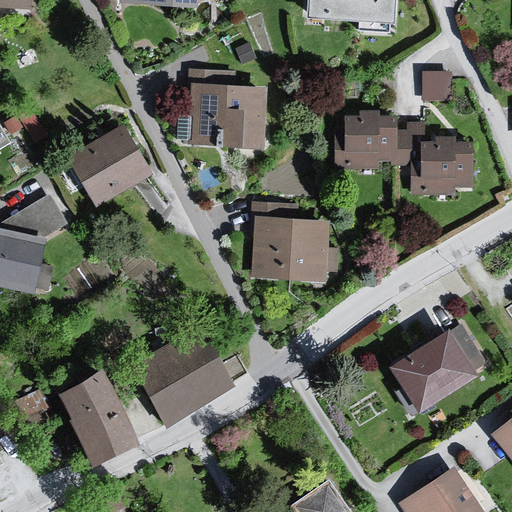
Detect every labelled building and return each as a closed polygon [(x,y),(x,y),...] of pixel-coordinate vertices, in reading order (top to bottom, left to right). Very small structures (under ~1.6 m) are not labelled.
[(0,0),(0,8),(30,11),(31,0),(0,0)] [(197,0),(121,0),(121,4),(197,9),(197,0)] [(311,0),(310,21),(397,26),(398,0),(311,0)] [(251,43),(237,49),(243,65),(257,59),(251,43)] [(193,86),(236,88),(237,72),(189,69),(187,96),(192,97),(193,86)] [(454,72),(424,72),(423,101),(454,101),(454,72)] [(236,88),(193,86),(192,97),(189,146),(265,151),(270,91),(236,88)] [(6,123),(13,134),(24,128),(35,145),(49,137),(32,109),(6,123)] [(360,118),(346,118),(346,127),(334,127),(334,169),(379,169),(379,162),(392,162),(392,165),(399,165),(399,130),(399,117),(381,117),(381,111),(360,111),(360,118)] [(399,130),(399,165),(411,165),(411,159),(422,159),(422,143),(426,143),(426,122),(407,122),(407,130),(399,130)] [(0,151),(13,145),(0,124),(0,151)] [(124,128),(70,159),(98,208),(153,176),(124,128)] [(426,143),(422,143),(422,159),(411,159),(411,165),(411,196),(457,196),(457,188),(474,188),(473,144),(456,144),(456,138),(436,138),(436,143),(426,143)] [(49,196),(0,226),(0,231),(50,242),(70,229),(49,196)] [(250,235),(256,236),(257,219),(298,221),(298,205),(252,202),(250,235)] [(298,221),(257,219),(256,236),(253,280),(327,284),(331,223),(298,221)] [(0,231),(0,289),(38,298),(50,242),(0,231)] [(460,322),(448,329),(473,368),(485,361),(460,322)] [(448,329),(444,323),(386,359),(417,408),(475,372),(473,368),(448,329)] [(237,388),(202,328),(134,368),(168,428),(237,388)] [(108,375),(61,397),(95,469),(142,446),(108,375)] [(511,410),(489,430),(511,458),(511,410)] [(485,511),(451,462),(396,500),(404,511),(485,511)] [(352,511),(328,476),(289,503),(294,511),(352,511)] [(98,505),(101,511),(128,511),(119,493),(98,505)]
